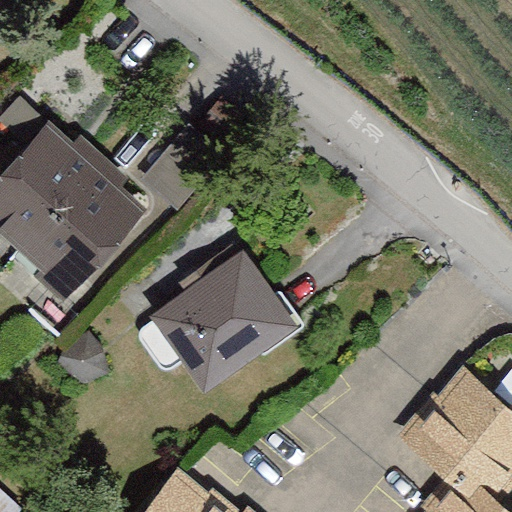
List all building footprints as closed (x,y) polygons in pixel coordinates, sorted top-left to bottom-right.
[(150,203),(46,122),(0,180),(0,229),(79,292),(150,203)] [(250,246),(147,311),(200,394),(303,329),(250,246)] [(511,481),(511,405),(463,367),(412,430),(456,464),(499,498),(511,481)] [(237,511),(173,463),(135,511),(237,511)] [(511,511),(511,508),(499,498),(456,464),(417,511),(511,511)]
